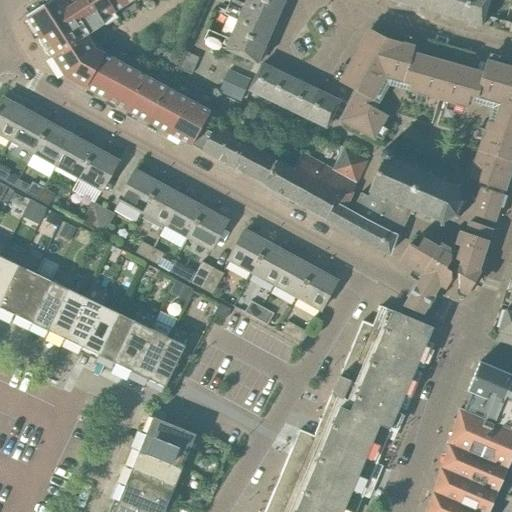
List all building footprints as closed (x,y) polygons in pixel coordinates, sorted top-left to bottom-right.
[(50,0),(26,16),(65,77),(85,88),(104,54),(95,49),(87,36),(105,24),(102,20),(133,0),(50,0)] [(237,20),(270,35),(280,12),(251,0),(246,0),(244,4),(234,0),(230,0),(224,15),(237,20)] [(251,0),(280,12),(284,0),(251,0)] [(391,0),(420,8),(421,0),(391,0)] [(452,17),(457,0),(421,0),(420,8),(452,17)] [(457,0),(452,17),(481,26),(488,0),(457,0)] [(511,34),(511,23),(495,18),(492,28),(511,34)] [(270,35),(237,20),(229,39),(209,30),(204,40),(257,63),(270,35)] [(384,38),(368,29),(352,59),(385,78),(405,83),(413,53),(415,46),(384,38)] [(470,95),(476,97),(483,73),(477,71),(479,66),(462,61),(460,66),(413,53),(405,83),(410,85),(408,91),(467,108),(470,95)] [(85,88),(106,99),(125,65),(104,54),(85,88)] [(357,92),(354,97),(370,106),(385,78),(352,59),(339,82),(357,92)] [(511,67),(486,60),(483,73),(476,97),(500,104),(501,101),(511,104),(511,67)] [(269,99),(281,73),(262,64),(250,90),(269,99)] [(106,99),(127,111),(146,77),(125,65),(106,99)] [(228,70),(219,91),(241,101),(250,79),(228,70)] [(301,82),(281,73),(269,99),(288,109),(301,82)] [(127,111),(149,122),(167,88),(146,77),(127,111)] [(320,92),(301,82),(288,109),(305,117),(304,121),(305,122),(320,92)] [(188,100),(167,88),(149,122),(170,133),(188,100)] [(320,92),(305,122),(313,125),(314,122),(326,127),(339,101),(320,92)] [(387,115),(370,106),(354,97),(341,121),(374,139),(387,115)] [(0,103),(0,134),(10,140),(27,110),(3,98),(0,103)] [(170,133),(191,145),(201,128),(210,112),(188,100),(170,133)] [(511,104),(501,101),(500,104),(494,123),(488,121),(478,150),(511,160),(511,104)] [(10,140),(33,153),(49,123),(27,110),(10,140)] [(49,123),(33,153),(56,165),(72,135),(49,123)] [(212,133),(201,128),(191,145),(234,168),(246,144),(215,127),(212,133)] [(95,148),(72,135),(56,165),(79,178),(95,148)] [(333,167),(309,153),(302,149),(290,168),(246,144),(234,168),(235,169),(236,168),(265,184),(264,185),(337,225),(346,209),(358,180),(368,161),(344,148),(333,167)] [(118,161),(95,148),(79,178),(102,191),(118,161)] [(346,209),(337,225),(389,253),(395,236),(398,238),(410,214),(413,215),(415,211),(440,221),(440,226),(444,226),(444,221),(452,217),(457,219),(459,216),(455,214),(461,203),(466,203),(466,199),(460,199),(457,189),(461,185),(458,182),(454,186),(392,159),(393,157),(390,149),(388,149),(387,150),(386,150),(382,152),(379,157),(381,161),(368,192),(370,193),(368,196),(361,193),(351,212),(346,209)] [(503,195),(511,168),(511,160),(478,150),(469,179),(487,185),(485,189),(503,195)] [(10,170),(0,164),(0,178),(4,181),(10,170)] [(142,213),(159,183),(136,170),(119,200),(142,213)] [(37,199),(43,188),(32,182),(26,193),(37,199)] [(159,183),(142,213),(165,225),(182,195),(159,183)] [(55,194),(43,188),(37,199),(49,205),(55,194)] [(503,195),(485,189),(482,191),(479,190),(476,199),(476,209),(474,215),(494,222),(499,207),(503,208),(507,196),(503,195)] [(182,195),(165,225),(188,238),(205,208),(182,195)] [(29,201),(22,217),(39,225),(46,209),(29,201)] [(81,223),(92,229),(104,208),(93,202),(81,223)] [(115,214),(104,208),(92,229),(103,235),(115,214)] [(228,221),(205,208),(188,238),(211,251),(228,221)] [(467,227),(465,233),(460,231),(455,244),(461,246),(456,259),(461,262),(457,269),(457,287),(468,294),(481,273),(478,271),(492,229),(472,222),(468,227),(467,227)] [(228,260),(252,273),(268,243),(245,230),(228,260)] [(409,244),(399,261),(422,275),(403,306),(422,314),(440,285),(446,289),(451,280),(451,272),(442,267),(444,262),(451,260),(450,248),(441,242),(438,247),(423,238),(417,248),(409,244)] [(147,259),(153,248),(142,241),(136,253),(147,259)] [(274,285),(291,255),(268,243),(252,273),(274,285)] [(164,254),(153,248),(147,259),(158,265),(164,254)] [(297,298),(314,268),(291,255),(274,285),(297,298)] [(0,304),(19,266),(2,258),(0,262),(0,304)] [(191,283),(201,289),(213,268),(202,262),(191,283)] [(36,274),(19,266),(0,304),(0,307),(15,315),(36,274)] [(224,274),(213,268),(201,289),(213,295),(224,274)] [(337,280),(314,268),(297,298),(321,310),(337,280)] [(52,282),(36,274),(15,315),(32,323),(52,282)] [(52,282),(32,323),(49,331),(69,290),(52,282)] [(85,298),(69,290),(49,331),(65,339),(85,298)] [(65,339),(82,347),(102,305),(85,298),(65,339)] [(256,318),(262,307),(251,301),(245,312),(256,318)] [(225,319),(230,309),(220,303),(214,314),(225,319)] [(102,305),(82,347),(98,355),(118,313),(102,305)] [(342,511),(380,424),(390,428),(432,328),(381,306),(373,325),(362,321),(314,436),(300,430),(265,511),(342,511)] [(274,313),(262,307),(256,318),(267,325),(274,313)] [(511,311),(506,309),(500,330),(493,327),(490,336),(511,343),(511,311)] [(98,355),(115,363),(135,321),(118,313),(98,355)] [(135,321),(115,363),(132,371),(156,321),(151,329),(135,321)] [(172,328),(156,321),(132,371),(148,379),(168,337),(172,328)] [(287,321),(281,332),(302,344),(308,332),(287,321)] [(168,337),(148,379),(165,387),(185,346),(168,337)] [(511,511),(511,374),(480,361),(467,391),(470,393),(463,409),(460,408),(426,511),(511,511)] [(158,409),(155,417),(163,421),(166,414),(158,409)] [(146,434),(189,452),(196,434),(163,421),(155,417),(153,417),(146,434)] [(146,434),(139,451),(182,469),(189,452),(146,434)] [(187,471),(182,469),(139,451),(132,468),(175,486),(180,474),(185,476),(187,471)] [(175,486),(132,468),(125,485),(168,503),(175,486)] [(164,511),(168,503),(125,485),(118,502),(141,511),(164,511)] [(141,511),(118,502),(114,511),(141,511)]
